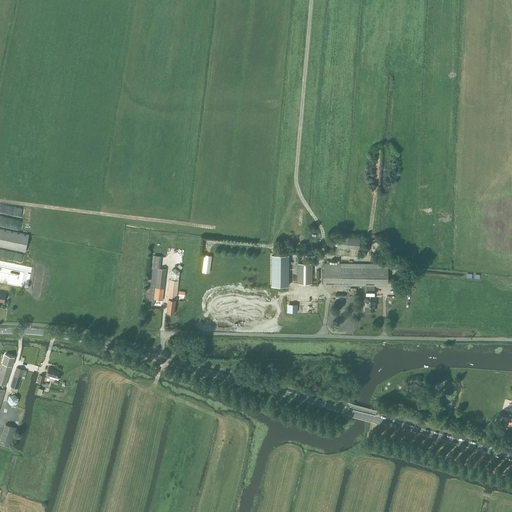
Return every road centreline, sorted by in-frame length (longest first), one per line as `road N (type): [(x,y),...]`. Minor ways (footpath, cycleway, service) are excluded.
road 1 (unclassified): [(159,359),(165,337),(175,333),(511,340)]
road 2 (unclassified): [(511,456),(159,359)]
road 3 (track): [(322,335),(329,290),(320,287),(322,230),(295,175),(311,0)]
road 4 (track): [(511,274),(207,240),(206,249)]
road 5 (unclassified): [(159,359),(0,330)]
